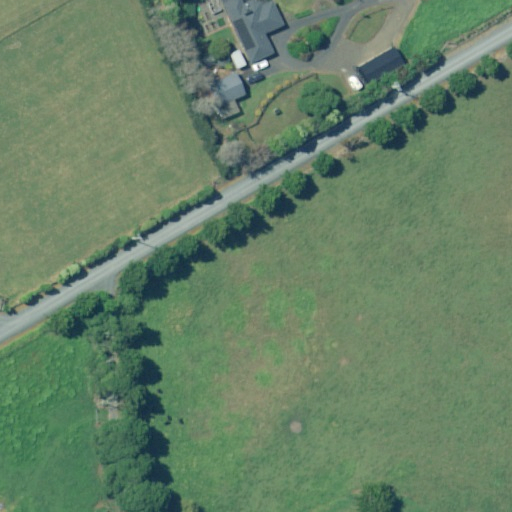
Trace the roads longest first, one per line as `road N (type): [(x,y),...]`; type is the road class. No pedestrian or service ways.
road 1 (unclassified): [(0,330),(511,28)]
road 2 (unknown): [(110,265),(122,421),(147,511)]
road 3 (unknown): [(342,1),(279,29),(286,54),(309,56),(338,19)]
